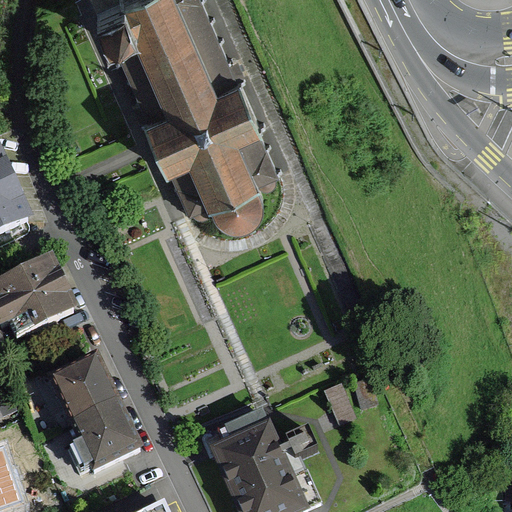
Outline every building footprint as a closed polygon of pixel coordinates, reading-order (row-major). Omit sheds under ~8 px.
[(188,213),(209,204),(214,216),(218,221),(226,227),(237,229),(247,226),(252,223),(258,215),(261,205),(260,196),(255,184),(276,175),(258,130),(260,129),(239,79),(235,80),(201,0),(119,0),(87,14),(100,44),(111,39),(146,121),(143,123),(164,172),(169,169),(188,213)] [(0,167),(0,237),(26,226),(0,167)] [(49,266),(0,288),(0,334),(8,331),(15,346),(73,318),(49,266)] [(45,386),(67,432),(119,409),(97,362),(45,386)] [(328,397),(341,431),(358,424),(345,390),(328,397)] [(67,432),(88,479),(140,456),(119,409),(67,432)] [(302,511),(268,430),(210,454),(235,511),(302,511)] [(0,509),(24,501),(4,446),(0,447),(0,509)]
